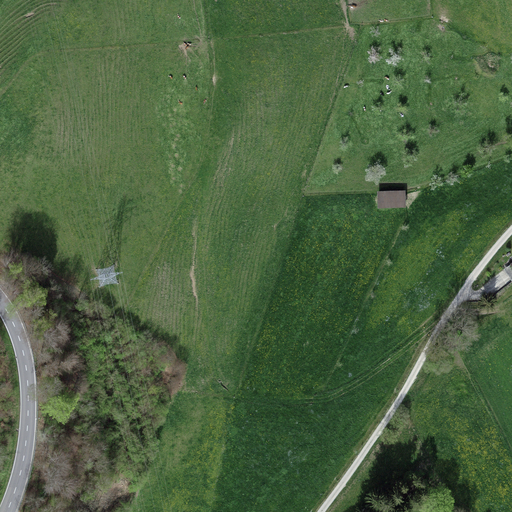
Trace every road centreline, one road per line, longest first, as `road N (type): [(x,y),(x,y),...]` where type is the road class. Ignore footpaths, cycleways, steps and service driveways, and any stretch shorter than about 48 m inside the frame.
road 1 (track): [(321,511),(486,260)]
road 2 (secondary): [(0,300),(25,360),(28,391),(23,463),(6,511)]
